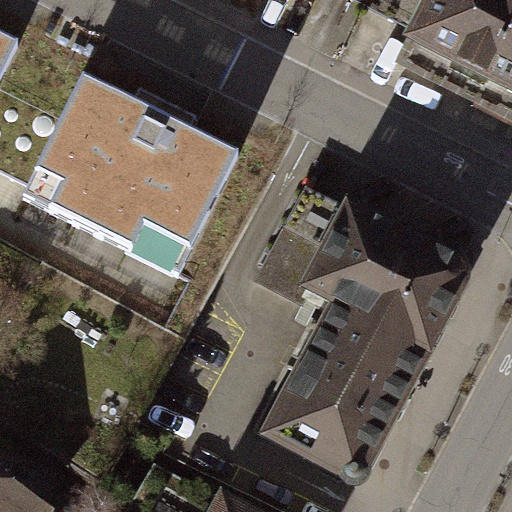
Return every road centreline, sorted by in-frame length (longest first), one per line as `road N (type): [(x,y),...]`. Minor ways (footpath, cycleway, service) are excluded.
road 1 (residential): [(117,0),(511,200)]
road 2 (residential): [(446,511),(511,390)]
